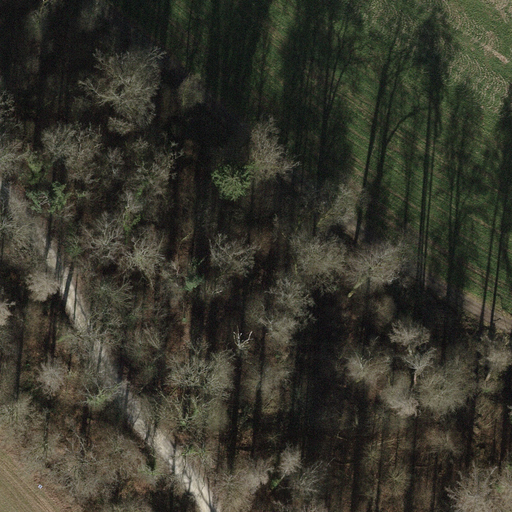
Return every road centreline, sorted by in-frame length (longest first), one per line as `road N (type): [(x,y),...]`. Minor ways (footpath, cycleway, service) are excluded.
road 1 (track): [(112,0),(271,143),(511,300)]
road 2 (track): [(0,184),(34,216),(120,404),(216,511)]
